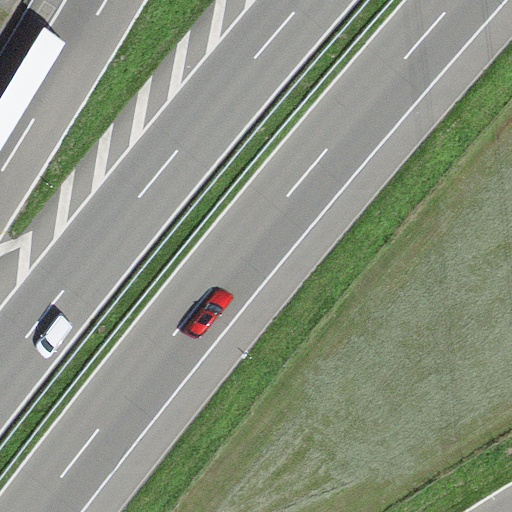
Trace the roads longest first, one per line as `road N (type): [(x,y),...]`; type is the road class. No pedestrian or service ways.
road 1 (motorway): [(38,511),(234,264),(460,0)]
road 2 (motorway): [(304,0),(0,371)]
road 3 (motorway): [(106,0),(0,174)]
